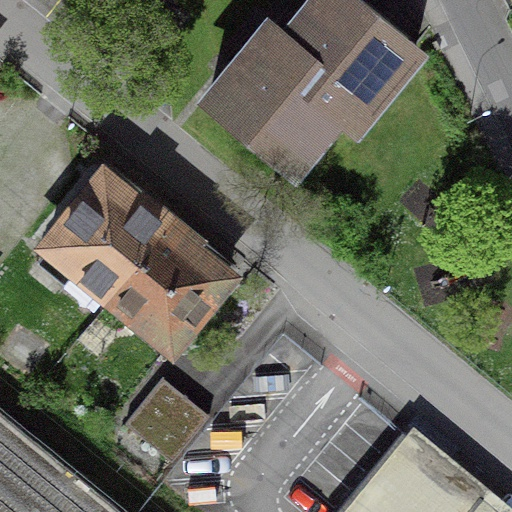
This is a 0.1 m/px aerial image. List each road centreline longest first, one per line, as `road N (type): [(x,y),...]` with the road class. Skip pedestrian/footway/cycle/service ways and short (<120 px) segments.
road 1 (residential): [(404,351),(0,16)]
road 2 (residential): [(404,351),(264,511)]
road 3 (residential): [(511,439),(404,351)]
